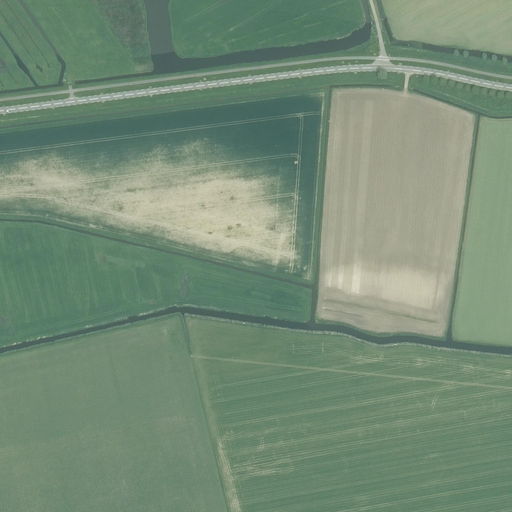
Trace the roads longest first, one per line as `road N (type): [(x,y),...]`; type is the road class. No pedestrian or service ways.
road 1 (secondary): [(0,111),(383,67)]
road 2 (secondary): [(383,67),(511,88)]
